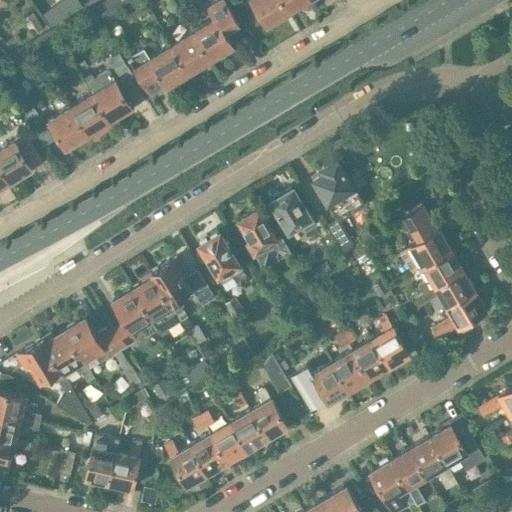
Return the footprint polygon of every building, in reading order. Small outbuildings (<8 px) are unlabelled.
[(78,0),(69,0),(67,2),(71,8),(80,2),(78,0)] [(129,0),(103,0),(96,4),(106,20),(117,14),(114,9),(129,0)] [(231,47),(230,45),(233,43),(227,33),(244,23),(229,0),(216,0),(209,4),(216,15),(193,29),(210,57),(219,52),(220,53),(231,47)] [(280,15),(289,9),(283,0),(252,0),(267,23),(269,21),(270,23),(281,17),(280,15)] [(308,0),(283,0),(289,9),(299,3),(301,5),(308,0)] [(33,11),(24,18),(34,32),(43,26),(33,11)] [(203,64),(202,62),(210,57),(193,29),(171,41),(188,71),(191,69),(192,71),(203,64)] [(43,33),(32,39),(36,47),(47,40),(43,33)] [(11,49),(22,41),(17,34),(6,42),(11,49)] [(30,40),(16,48),(25,62),(38,54),(30,40)] [(170,84),(180,78),(179,76),(188,71),(171,41),(150,54),(143,44),(125,55),(149,93),(166,83),(167,83),(169,82),(170,84)] [(131,107),(130,106),(133,104),(129,98),(141,92),(130,74),(119,81),(109,65),(95,74),(92,69),(83,74),(93,89),(110,118),(118,113),(119,115),(131,107)] [(71,102),(90,133),(99,127),(99,125),(110,118),(93,89),(71,102)] [(76,138),(77,140),(90,133),(71,102),(48,117),(65,145),(76,138)] [(46,125),(36,111),(25,118),(34,132),(46,125)] [(22,174),(21,172),(43,159),(21,123),(11,129),(7,123),(0,127),(0,164),(9,180),(10,181),(22,174)] [(511,131),(501,133),(505,163),(511,162),(511,131)] [(313,177),(338,218),(365,202),(338,156),(335,158),(335,157),(331,156),(325,160),(324,163),(321,165),(321,166),(317,168),(320,172),(313,177)] [(0,187),(10,181),(0,164),(0,187)] [(291,185),(282,190),(278,189),(274,192),(273,196),(270,198),(290,232),(304,224),(308,231),(319,224),(306,202),(303,204),(291,185)] [(378,193),(369,205),(376,211),(385,198),(378,193)] [(418,238),(399,249),(411,270),(422,263),(452,247),(440,226),(437,227),(423,202),(404,213),(418,238)] [(257,204),(254,203),(248,207),(248,210),(238,216),(250,235),(247,237),(264,264),(267,249),(273,245),(288,251),(259,203),(257,204)] [(338,218),(328,224),(345,252),(352,242),(338,218)] [(376,237),(367,223),(359,234),(365,244),(376,237)] [(220,227),(210,233),(207,232),(201,236),(201,239),(199,240),(219,273),(220,272),(223,278),(235,271),(238,277),(247,272),(243,266),(243,265),(220,227)] [(434,283),(463,267),(452,247),(422,263),(429,275),(418,281),(423,290),(434,283)] [(345,258),(354,275),(372,265),(363,248),(345,258)] [(174,308),(180,318),(187,314),(181,303),(184,302),(180,295),(191,288),(182,272),(186,270),(176,254),(151,269),(173,308),(174,308)] [(316,289),(332,269),(327,260),(306,272),(316,289)] [(214,295),(197,266),(184,274),(201,302),(214,295)] [(279,277),(272,266),(263,272),(269,283),(279,277)] [(463,267),(434,283),(423,290),(415,295),(420,303),(439,292),(446,304),(475,287),(463,267)] [(154,323),(155,322),(161,333),(168,328),(167,326),(180,318),(174,308),(173,308),(151,269),(141,275),(143,279),(133,285),(150,317),(154,323)] [(381,295),(389,291),(382,280),(375,284),(381,295)] [(133,285),(132,286),(129,285),(122,289),(122,292),(113,298),(125,318),(111,326),(122,345),(146,331),(141,322),(150,317),(133,285)] [(487,306),(475,287),(446,304),(451,313),(432,324),(438,335),(458,324),(487,306)] [(245,310),(235,295),(224,302),(233,317),(245,310)] [(385,326),(371,334),(389,364),(409,352),(386,312),(379,316),(385,326)] [(73,319),(67,323),(66,325),(64,327),(83,357),(87,363),(86,364),(88,366),(122,345),(111,326),(107,328),(106,326),(97,331),(99,334),(98,334),(85,314),(77,319),(73,319)] [(206,337),(197,322),(189,328),(198,342),(206,337)] [(347,338),(356,333),(350,324),(342,329),(347,338)] [(53,329),(42,335),(63,369),(74,363),(77,369),(80,367),(86,377),(92,374),(86,364),(87,363),(83,357),(64,327),(55,332),(53,329)] [(342,329),(335,333),(340,342),(347,338),(342,329)] [(369,375),(389,364),(371,334),(351,346),(369,375)] [(71,383),(63,369),(42,335),(17,350),(26,366),(31,363),(40,379),(51,372),(56,378),(58,377),(64,386),(56,400),(88,420),(92,418),(71,383)] [(331,357),(349,387),(369,375),(351,346),(331,357)] [(291,381),(272,350),(262,363),(277,390),(291,381)] [(328,399),(349,387),(331,357),(313,368),(307,360),(290,370),(309,404),(326,394),(328,399)] [(194,364),(200,375),(211,369),(205,358),(194,364)] [(0,409),(39,419),(41,411),(29,409),(30,406),(24,404),(26,392),(19,390),(22,380),(9,373),(0,371),(0,409)] [(171,389),(164,378),(152,385),(159,396),(171,389)] [(261,398),(250,405),(267,434),(287,423),(264,383),(255,388),(261,398)] [(510,413),(511,411),(511,383),(479,404),(484,412),(503,401),(510,412),(510,413)] [(245,397),(240,388),(231,393),(237,402),(245,397)] [(129,396),(134,404),(145,397),(140,389),(129,396)] [(101,412),(95,402),(85,407),(92,417),(101,412)] [(247,446),(267,434),(250,405),(230,416),(247,446)] [(208,406),(199,411),(204,420),(213,416),(208,406)] [(38,426),(39,419),(0,409),(0,432),(16,436),(18,425),(25,426),(26,423),(38,426)] [(199,411),(192,416),(197,425),(204,420),(199,411)] [(227,458),(247,446),(230,416),(210,428),(227,458)] [(458,433),(450,420),(429,432),(447,462),(458,455),(465,468),(485,457),(468,427),(458,433)] [(207,470),(227,458),(210,428),(189,440),(207,470)] [(511,428),(500,436),(505,443),(511,438),(511,428)] [(84,430),(77,429),(75,439),(82,441),(84,430)] [(106,480),(113,446),(99,443),(102,432),(92,430),(82,475),(106,480)] [(30,439),(16,436),(0,432),(0,455),(7,458),(9,445),(16,447),(17,444),(28,446),(30,439)] [(447,462),(429,432),(409,444),(427,474),(436,468),(446,486),(457,480),(447,462)] [(186,481),(207,470),(189,440),(178,447),(172,436),(163,441),(186,481)] [(126,449),(113,446),(106,480),(129,485),(139,440),(129,438),(126,449)] [(427,474),(409,444),(389,456),(407,486),(417,503),(425,498),(415,481),(427,474)] [(61,447),(55,469),(71,472),(75,450),(61,447)] [(395,492),(407,486),(389,456),(369,468),(393,508),(401,503),(395,492)] [(473,487),(478,497),(490,490),(485,480),(473,487)] [(362,511),(345,481),(324,493),(335,511),(362,511)] [(335,511),(324,493),(304,505),(308,511),(335,511)]
